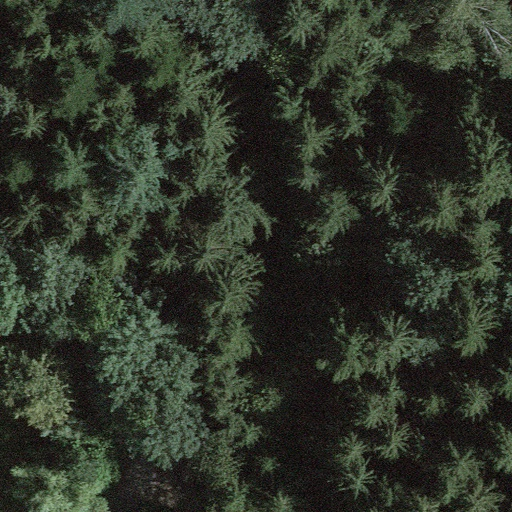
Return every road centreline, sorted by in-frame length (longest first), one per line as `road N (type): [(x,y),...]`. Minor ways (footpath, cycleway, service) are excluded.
road 1 (track): [(237,0),(252,189),(288,381),(273,511)]
road 2 (track): [(0,314),(95,390),(187,511)]
